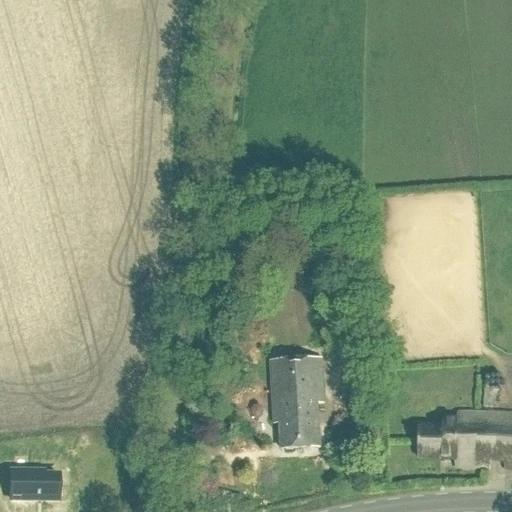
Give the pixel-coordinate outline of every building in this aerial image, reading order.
[(353,403),(371,402),(365,342),(347,344),(353,403)] [(471,373),(495,373),(496,359),(471,358),(471,373)] [(316,449),(314,406),(322,405),(320,360),(270,363),(273,426),(279,426),(280,451),(316,449)] [(468,377),(468,387),(488,386),(487,376),(468,377)] [(511,417),(458,416),(458,423),(443,422),(443,429),(419,429),(418,460),(456,461),(456,468),(488,469),(488,461),(504,461),(504,471),(511,470),(511,417)] [(9,471),(8,503),(58,504),(59,475),(44,474),(45,472),(9,471)]
